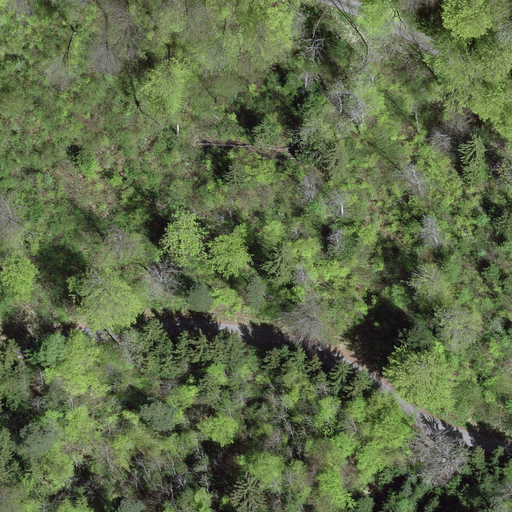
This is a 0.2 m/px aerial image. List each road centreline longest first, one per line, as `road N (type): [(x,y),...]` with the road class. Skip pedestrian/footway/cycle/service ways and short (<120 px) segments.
road 1 (track): [(511,452),(417,420),(345,361),(272,340),(192,331),(93,336),(0,357)]
road 2 (track): [(328,0),(404,31),(482,79),(511,108)]
